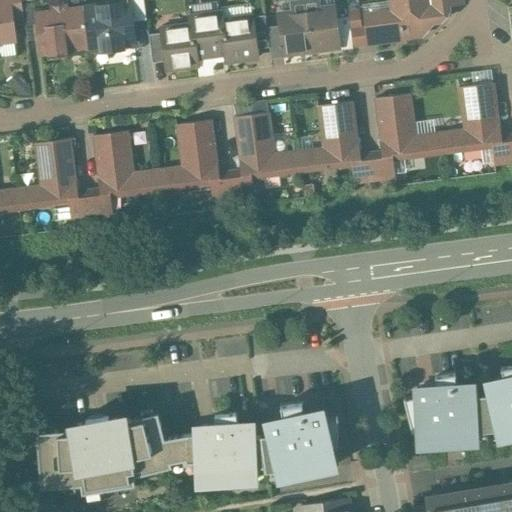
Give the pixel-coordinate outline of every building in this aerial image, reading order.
[(20,0),(0,0),(0,7),(10,6),(11,18),(23,17),(20,0)] [(335,7),(320,9),(319,0),(305,2),(311,50),(340,46),(335,7)] [(392,14),(366,18),(367,27),(370,43),(403,38),(403,36),(421,34),(431,21),(439,20),(448,9),(447,3),(461,1),(460,0),(391,0),(391,1),(392,14)] [(292,13),(277,14),(282,53),(311,50),(305,2),(291,4),(292,13)] [(0,40),(14,39),(11,18),(10,6),(0,7),(0,40)] [(66,6),(52,8),(52,12),(35,14),(41,54),(88,48),(83,8),(67,10),(66,6)] [(359,11),(348,12),(351,29),(361,27),(359,11)] [(221,13),(190,17),(191,25),(191,24),(196,57),(197,57),(198,65),(226,61),(225,53),(221,21),(222,20),(221,13)] [(265,15),(252,17),(256,49),(269,47),(265,15)] [(222,20),(221,21),(225,53),(226,61),(257,57),(256,49),(252,17),(222,20)] [(191,25),(161,29),(161,32),(165,61),(166,69),(198,65),(197,57),(196,57),(191,24),(191,25)] [(361,27),(351,29),(353,45),(370,43),(367,27),(361,27)] [(161,32),(149,34),(152,62),(165,61),(161,32)] [(493,82),(459,86),(464,129),(440,132),(443,153),(492,147),(501,145),(500,135),(493,82)] [(409,93),(375,97),(383,151),(384,161),(393,160),(443,153),(440,132),(415,135),(409,93)] [(323,147),(299,151),(301,172),(351,165),(360,164),(359,154),(352,100),(318,105),(323,147)] [(268,112),(234,116),(242,169),(243,179),(252,178),(301,172),(299,151),(274,154),(268,112)] [(183,166),(158,169),(161,190),(210,184),(219,182),(218,172),(211,119),(177,124),(183,166)] [(127,130),(93,135),(101,188),(102,198),(111,197),(161,190),(158,169),(133,172),(127,130)] [(511,161),(511,136),(511,134),(500,135),(501,145),(492,147),(495,164),(511,161)] [(41,185),(17,188),(19,209),(69,202),(78,201),(77,191),(70,138),(36,142),(41,185)] [(384,161),(383,151),(371,152),(374,180),(395,177),(393,160),(384,161)] [(371,152),(359,154),(360,164),(351,165),(354,183),(374,180),(371,152)] [(243,179),(242,169),(230,171),(233,199),(254,196),(252,178),(243,179)] [(230,171),(218,172),(219,182),(210,184),(213,201),(233,199),(230,171)] [(0,211),(19,209),(17,188),(0,190),(0,211)] [(101,188),(89,190),(92,217),(113,215),(111,197),(102,198),(101,188)] [(89,190),(77,191),(78,201),(69,202),(72,220),(92,217),(89,190)] [(511,365),(501,367),(501,369),(502,369),(503,378),(488,382),(491,393),(483,394),(482,394),(488,443),(504,441),(503,437),(511,434),(511,365)] [(455,372),(434,376),(435,378),(436,378),(436,385),(434,385),(434,387),(419,388),(419,386),(417,386),(417,394),(406,397),(405,396),(404,396),(411,425),(412,424),(412,423),(418,423),(419,443),(472,441),(472,445),(488,443),(482,394),(481,394),(472,395),(471,384),(456,384),(455,374),(456,374),(455,372)] [(321,410),(304,414),(302,404),(302,403),(280,406),(280,407),(281,407),(282,418),(268,422),(270,434),(263,434),(261,434),(266,470),(268,483),(284,481),(283,477),(334,465),(330,445),(336,444),(336,445),(338,445),(338,416),(336,416),(336,417),(323,417),(321,410)] [(215,424),(197,425),(197,432),(180,434),(165,437),(158,411),(125,420),(124,416),(109,418),(108,416),(86,419),(86,422),(71,424),(71,428),(37,431),(38,442),(36,442),(38,467),(39,467),(41,487),(81,484),(82,492),(101,489),(116,486),(116,487),(135,484),(134,475),(172,465),(171,461),(183,459),(184,463),(187,463),(187,461),(198,461),(199,481),(201,481),(201,474),(215,474),(215,480),(237,479),(237,474),(251,474),(251,479),(254,479),(253,468),(264,465),(265,470),(266,470),(261,434),(252,435),(251,422),(237,423),(236,412),(215,415),(215,424)] [(511,511),(511,483),(502,485),(506,511),(511,511)] [(502,485),(477,489),(481,511),(506,511),(502,485)] [(477,489),(453,493),(455,511),(481,511),(477,489)] [(453,493),(427,498),(429,505),(429,511),(455,511),(453,493)] [(346,511),(344,497),(301,504),(302,511),(346,511)]
